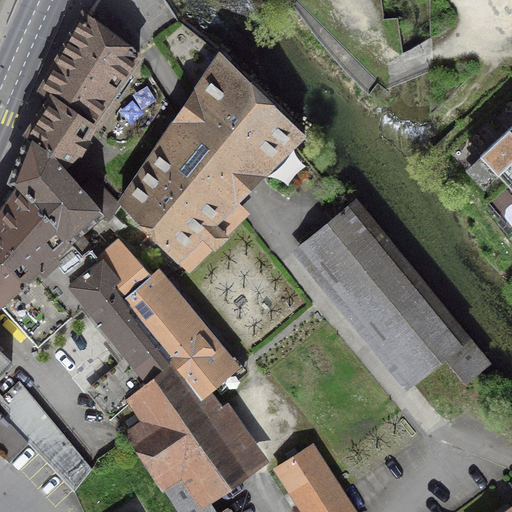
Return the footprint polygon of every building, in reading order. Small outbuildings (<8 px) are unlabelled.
[(53,99),(91,125),(139,55),(84,14),(41,91),(53,99)] [(178,118),(236,200),(244,192),(260,175),(302,134),(221,55),(193,96),(184,109),(178,118)] [(81,152),(88,140),(84,137),(91,125),(53,99),(26,139),(49,154),(59,166),(77,150),(81,152)] [(176,258),(236,200),(178,118),(122,202),(176,258)] [(511,125),(480,156),(498,174),(511,189),(511,125)] [(80,233),(101,214),(80,190),(79,191),(80,191),(70,200),(49,176),(57,166),(58,167),(59,166),(49,154),(26,139),(10,181),(18,187),(19,186),(69,242),(70,241),(82,255),(90,249),(92,248),(80,233)] [(483,188),(498,174),(480,156),(465,169),(483,188)] [(80,190),(101,214),(103,213),(109,219),(119,207),(104,193),(92,179),(82,189),(81,188),(80,190)] [(19,186),(18,187),(0,212),(0,304),(39,347),(87,304),(133,359),(91,393),(111,419),(137,397),(145,390),(142,386),(170,362),(138,322),(139,322),(129,310),(130,309),(124,298),(114,283),(117,281),(98,258),(90,249),(82,255),(70,241),(69,242),(19,186)] [(489,362),(356,200),(299,246),(412,383),(443,357),(464,382),(479,370),(489,362)] [(151,274),(119,240),(98,258),(117,281),(114,283),(124,298),(151,274)] [(213,383),(229,371),(174,303),(156,281),(159,278),(156,274),(154,274),(152,276),(151,274),(124,298),(130,309),(129,310),(139,322),(138,322),(170,362),(197,397),(198,396),(213,383)] [(184,295),(174,303),(229,371),(213,383),(221,393),(248,371),(234,354),(229,358),(219,346),(223,343),(184,295)] [(0,374),(12,362),(0,351),(0,412),(28,443),(74,491),(92,469),(19,381),(3,397),(0,393),(0,374)] [(137,397),(155,423),(131,440),(158,481),(184,464),(207,498),(208,498),(250,469),(198,396),(197,397),(170,362),(142,386),(145,390),(137,397)] [(0,452),(9,461),(28,443),(0,412),(0,452)] [(353,511),(311,446),(277,468),(305,511),(353,511)] [(217,511),(208,498),(207,498),(184,464),(158,481),(177,511),(217,511)]
